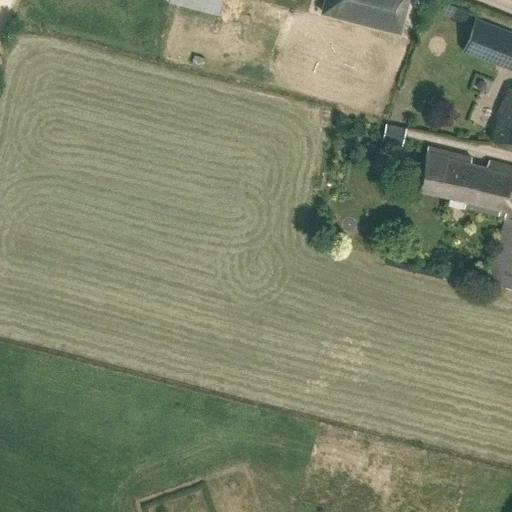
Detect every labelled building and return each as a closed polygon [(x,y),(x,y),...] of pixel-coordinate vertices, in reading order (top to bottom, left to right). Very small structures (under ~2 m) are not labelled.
[(399,0),(327,0),(325,10),(393,27),(399,0)] [(511,67),(511,52),(473,37),(468,49),(511,67)] [(485,90),(488,104),(502,102),(499,87),(485,90)] [(511,90),(509,89),(498,118),(500,119),(492,140),(511,147),(511,90)] [(472,157),(428,146),(418,189),(465,201),(463,207),(504,217),(484,299),(498,303),(502,284),(511,286),(511,166),(491,161),(486,167),(471,163),(472,157)]
